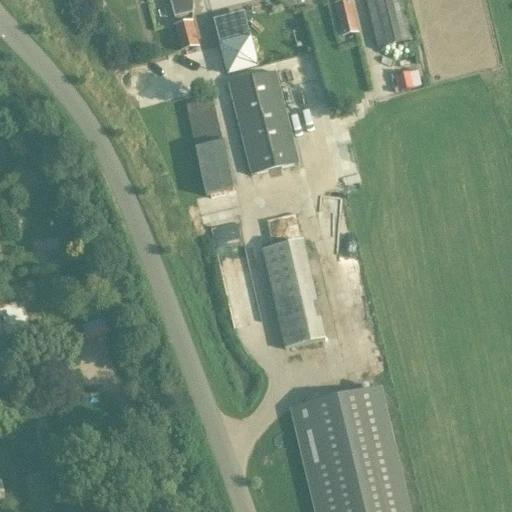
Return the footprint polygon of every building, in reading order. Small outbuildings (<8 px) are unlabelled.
[(190,0),(169,0),(174,19),(192,15),(193,6),(190,0)] [(401,0),(365,0),(377,50),(412,41),(401,0)] [(349,3),(332,7),(339,39),(356,35),(349,3)] [(181,53),(198,49),(192,23),(175,27),(181,53)] [(227,76),(257,69),(249,39),(220,47),(227,76)] [(229,85),(251,177),(298,166),(275,73),(229,85)] [(409,74),(395,78),(399,93),(413,90),(409,74)] [(212,102),(186,108),(206,198),(236,191),(226,145),(221,146),(212,102)] [(338,172),(380,162),(368,113),(326,123),(338,172)] [(302,244),(263,253),(285,350),(324,341),(302,244)] [(343,305),(344,341),(370,340),(369,304),(343,305)] [(23,339),(20,330),(5,334),(8,343),(23,339)] [(411,511),(382,390),(291,411),(314,511),(411,511)]
